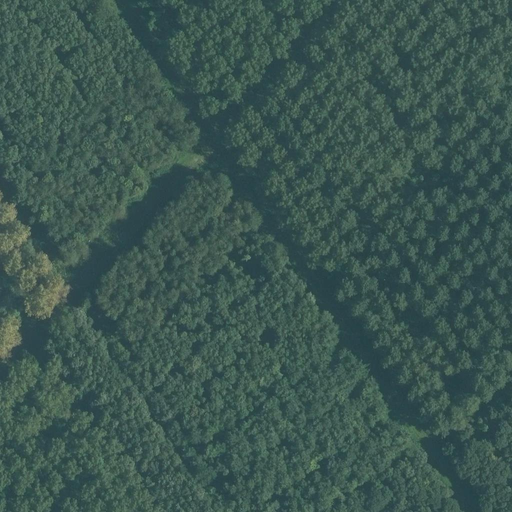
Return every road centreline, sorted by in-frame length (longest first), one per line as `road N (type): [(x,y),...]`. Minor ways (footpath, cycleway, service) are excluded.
road 1 (track): [(474,511),(120,0)]
road 2 (track): [(355,0),(0,366)]
